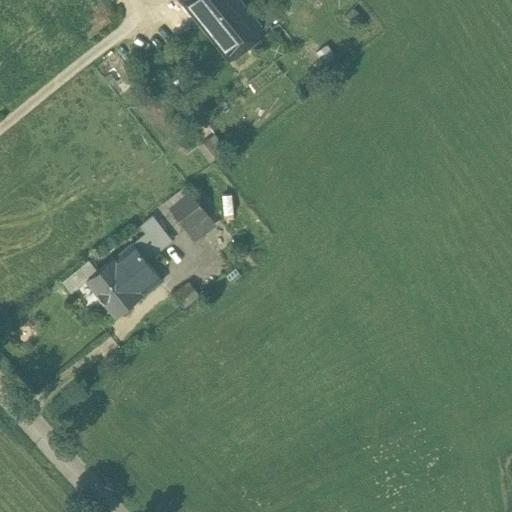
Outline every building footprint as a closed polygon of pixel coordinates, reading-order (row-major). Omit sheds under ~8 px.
[(245,0),(183,0),(228,55),(265,25),(245,0)] [(191,193),(171,208),(187,228),(206,213),(191,193)] [(217,227),(206,213),(187,228),(197,242),(217,227)] [(172,241),(157,223),(145,232),(159,250),(172,241)] [(159,250),(145,232),(133,242),(147,260),(159,250)] [(133,242),(86,279),(114,314),(160,277),(147,260),(133,242)] [(186,305),(202,291),(190,278),(174,293),(186,305)]
